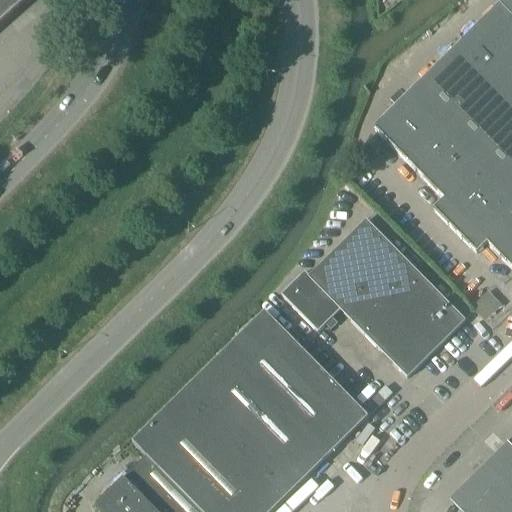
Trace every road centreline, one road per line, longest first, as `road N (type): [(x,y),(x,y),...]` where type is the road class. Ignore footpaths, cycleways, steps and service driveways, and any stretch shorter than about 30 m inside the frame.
road 1 (secondary): [(0,442),(261,171),(302,82),(299,0)]
road 2 (secondary): [(134,0),(58,134),(0,188)]
road 3 (unclassified): [(379,511),(405,470),(511,368)]
